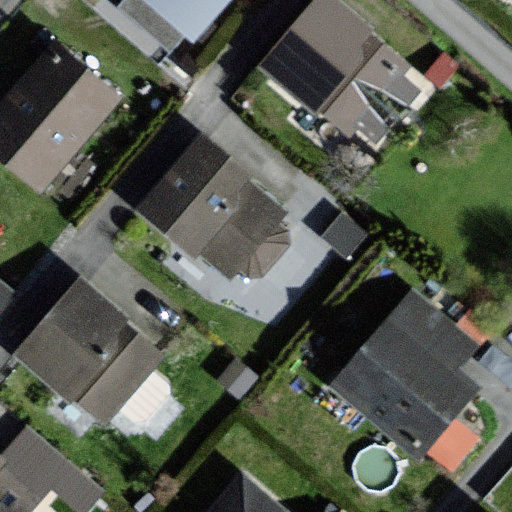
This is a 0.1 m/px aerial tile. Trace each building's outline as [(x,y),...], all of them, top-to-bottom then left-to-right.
[(155,0),(198,35),(227,0),(155,0)] [(334,0),(322,0),(268,63),(348,133),(359,120),(375,134),(416,87),(399,72),(407,63),(334,0)] [(61,54),(0,127),(0,150),(43,186),(116,100),(61,54)] [(273,222),(282,211),(252,187),(248,183),(252,177),(202,137),(142,211),(195,254),(199,249),(229,274),(237,265),(253,277),(288,234),(273,222)] [(76,288),(22,353),(103,420),(157,354),(76,288)] [(415,297),(342,386),(422,451),(475,387),(453,369),(473,345),(415,297)] [(0,511),(28,511),(41,496),(6,466),(0,461),(0,511)] [(284,511),(243,478),(214,511),(284,511)]
